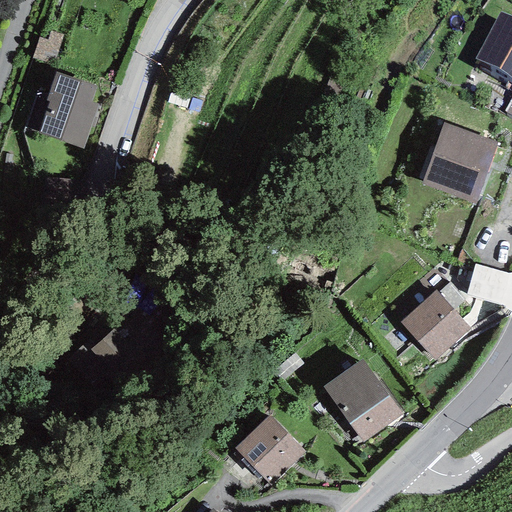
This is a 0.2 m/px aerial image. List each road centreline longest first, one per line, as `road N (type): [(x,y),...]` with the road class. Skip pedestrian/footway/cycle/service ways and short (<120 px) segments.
road 1 (residential): [(182,0),(93,191),(0,315)]
road 2 (tertiary): [(511,353),(409,466)]
